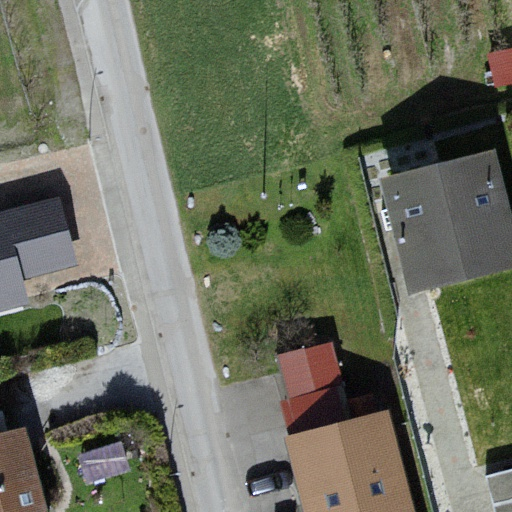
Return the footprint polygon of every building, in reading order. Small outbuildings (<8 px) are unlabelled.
[(482,155),(366,184),(394,297),(506,270),(482,155)] [(50,203),(0,216),(0,318),(22,311),(13,286),(71,277),(50,203)] [(403,511),(381,415),(279,440),(292,511),(403,511)] [(28,511),(7,437),(0,439),(0,511),(28,511)] [(511,511),(511,457),(489,462),(499,511),(511,511)]
